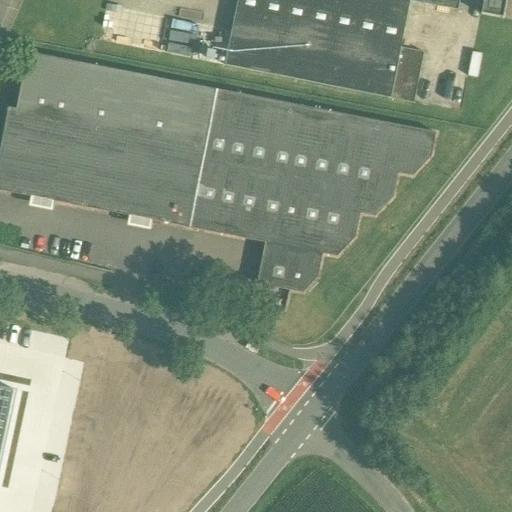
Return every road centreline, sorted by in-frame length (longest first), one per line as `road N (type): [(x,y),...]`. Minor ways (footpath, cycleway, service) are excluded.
road 1 (residential): [(309,415),(217,357),(147,327),(0,287)]
road 2 (tertiary): [(309,415),(511,163)]
road 3 (unclassified): [(309,415),(399,511)]
road 4 (tertiary): [(232,511),(309,415)]
